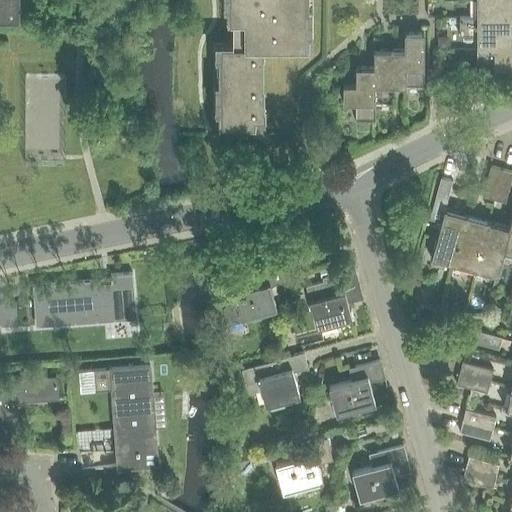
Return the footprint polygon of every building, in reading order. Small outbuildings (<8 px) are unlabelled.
[(0,0),(0,23),(19,23),(19,0),(0,0)] [(220,101),(220,124),(246,124),(245,130),(265,130),(265,123),(265,101),(264,101),(264,72),(264,43),(306,43),(306,14),(305,0),(228,0),(229,14),(229,17),(243,16),(244,42),(220,42),(220,72),(220,101)] [(511,0),(476,0),(476,17),(476,18),(511,18),(511,0)] [(476,18),(476,17),(459,17),(459,36),(476,36),(476,49),(494,48),(494,36),(511,36),(511,18),(476,18)] [(405,50),(393,50),(393,68),(405,68),(405,86),(423,86),(424,33),(405,33),(405,50)] [(494,48),(476,49),(476,67),(511,67),(511,47),(511,48),(511,36),(494,36),(494,48)] [(443,38),(437,38),(437,49),(448,48),(448,42),(443,38)] [(393,68),(393,50),(374,50),(374,67),(375,67),(374,103),(375,103),(393,103),(393,85),(405,86),(405,68),(393,68)] [(375,67),(374,67),(356,67),(356,84),(343,84),(343,102),(356,102),(356,120),(375,120),(375,103),(374,103),(375,67)] [(490,165),(484,189),(482,196),(494,199),(502,169),(490,165)] [(511,171),(502,169),(494,199),(505,202),(511,176),(511,171)] [(441,177),(433,207),(444,210),(445,208),(452,180),(441,177)] [(446,209),(445,208),(444,210),(433,207),(429,219),(441,222),(431,258),(433,259),(433,257),(453,263),(452,264),(453,264),(467,214),(466,214),(466,215),(446,210),(446,209)] [(474,270),(488,220),(487,220),(487,221),(467,216),(468,214),(467,214),(453,264),(454,265),(454,263),(474,268),(474,270)] [(511,214),(509,226),(510,226),(502,252),(503,252),(504,252),(504,250),(511,252),(511,214)] [(497,276),(503,252),(502,252),(510,226),(509,226),(509,225),(508,227),(488,222),(489,220),(488,220),(474,270),(475,270),(476,269),(495,274),(495,276),(497,276)] [(252,261),(238,264),(242,277),(256,274),(252,261)] [(346,293),(360,289),(361,289),(353,261),(325,269),(327,276),(322,277),(323,282),(307,286),(311,300),(310,300),(317,327),(352,318),(346,293)] [(285,279),(284,275),(281,267),(256,274),(242,277),(222,283),(225,294),(222,295),(225,306),(222,307),(227,325),(242,321),(241,317),(275,307),(270,287),(285,279)] [(37,324),(137,317),(134,287),(132,272),(110,274),(111,279),(33,284),(37,324)] [(501,337),(471,328),(468,340),(498,348),(501,337)] [(308,367),(304,353),(304,352),(241,369),(247,393),(262,389),(266,404),(299,395),(293,371),(308,367)] [(369,380),(384,376),(380,360),(356,367),(359,378),(329,386),(337,413),(375,403),(369,380)] [(493,369),(462,361),(459,372),(490,381),(493,369)] [(118,428),(121,468),(140,467),(139,452),(156,451),(150,365),(110,368),(115,428),(118,428)] [(490,381),(459,372),(456,384),(487,392),(490,381)] [(0,424),(17,424),(15,400),(58,397),(56,376),(0,380),(0,424)] [(496,417),(465,408),(462,420),(493,428),(496,417)] [(493,428),(462,420),(459,431),(490,440),(493,428)] [(327,437),(293,446),(296,458),(276,463),(283,490),(322,480),(316,458),(331,453),(327,437)] [(394,474),(409,470),(410,470),(403,445),(370,454),(373,466),(352,471),(360,498),(398,488),(394,474)] [(498,464),(468,456),(465,467),(495,475),(498,464)] [(462,478),(485,485),(492,487),(495,475),(465,467),(462,478)]
